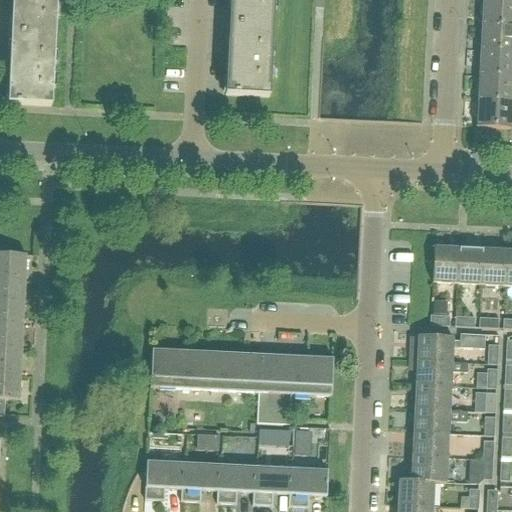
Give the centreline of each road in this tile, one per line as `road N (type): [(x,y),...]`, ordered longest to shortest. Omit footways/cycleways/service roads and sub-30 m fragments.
road 1 (tertiary): [(190,162),(0,152)]
road 2 (tertiary): [(376,170),(190,162)]
road 3 (residential): [(358,511),(368,328)]
road 4 (residential): [(442,174),(451,0)]
road 5 (residential): [(190,162),(199,0)]
road 6 (residential): [(368,328),(376,170)]
road 7 (residential): [(368,328),(237,323)]
